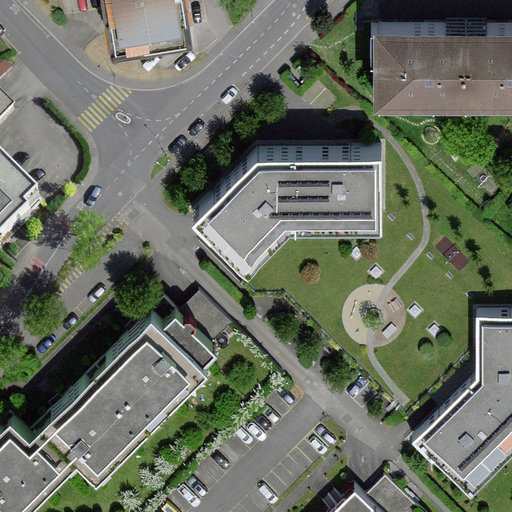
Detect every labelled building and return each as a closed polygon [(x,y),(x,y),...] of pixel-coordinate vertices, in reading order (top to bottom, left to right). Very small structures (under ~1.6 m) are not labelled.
[(187,0),(105,0),(112,36),(156,29),(191,23),(187,0)] [(465,14),(373,14),(373,22),(373,94),(465,93),(465,14)] [(511,14),(465,14),(465,93),(511,93),(511,14)] [(195,211),(248,263),(290,220),(382,221),(382,211),(382,142),(306,141),(290,141),(257,141),(191,207),(195,211)] [(0,242),(27,215),(22,210),(35,197),(0,161),(0,242)] [(160,318),(148,306),(27,427),(7,406),(0,413),(0,507),(4,511),(14,511),(41,486),(76,451),(95,470),(204,361),(200,358),(214,345),(174,305),(160,318)] [(476,367),(411,430),(420,439),(470,490),(511,449),(511,307),(475,307),(476,345),(476,358),(476,367)] [(335,501),(346,511),(382,511),(354,483),(335,501)] [(346,511),(335,501),(323,511),(346,511)]
